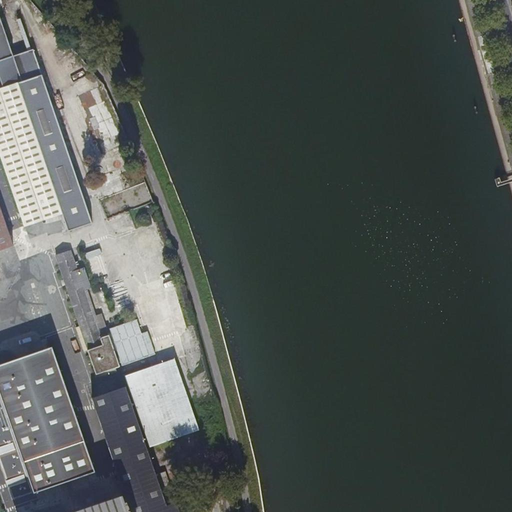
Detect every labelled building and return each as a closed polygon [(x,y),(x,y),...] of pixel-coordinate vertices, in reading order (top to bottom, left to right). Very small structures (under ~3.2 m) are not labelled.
[(0,13),(0,74),(5,88),(0,89),(0,148),(7,168),(4,168),(13,197),(16,196),(26,227),(63,214),(69,232),(93,224),(33,51),(15,58),(0,13)] [(105,154),(130,144),(105,86),(80,96),(85,108),(86,108),(101,142),(100,143),(105,154)] [(109,221),(155,202),(146,183),(100,201),(108,221),(109,221)] [(155,202),(109,221),(113,232),(159,214),(155,202)] [(0,251),(14,247),(0,206),(0,251)] [(88,251),(94,276),(109,273),(103,247),(88,251)] [(73,252),(57,257),(81,327),(77,328),(86,352),(89,351),(98,375),(121,367),(110,335),(102,338),(86,291),(92,289),(85,270),(79,272),(78,267),(80,266),(79,263),(77,264),(73,252)] [(122,304),(137,299),(130,277),(115,282),(122,304)] [(111,329),(123,365),(156,354),(148,332),(143,333),(138,320),(111,329)] [(0,410),(19,466),(81,444),(48,350),(0,366),(0,410)] [(126,376),(150,446),(198,430),(174,359),(126,376)] [(167,506),(127,387),(112,393),(93,399),(131,511),(178,511),(176,503),(167,506)] [(0,456),(18,509),(32,504),(19,466),(0,410),(0,456)] [(113,511),(109,500),(75,511),(113,511)]
